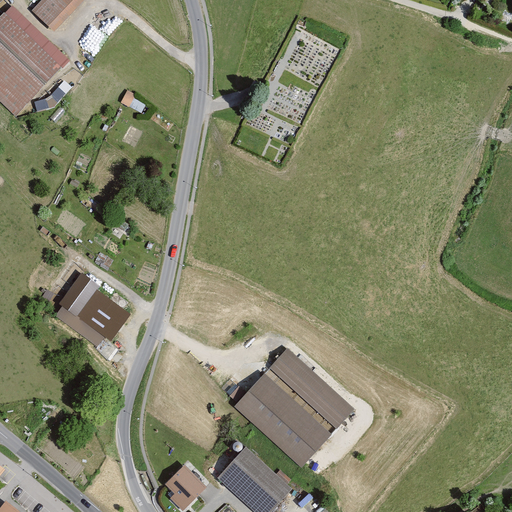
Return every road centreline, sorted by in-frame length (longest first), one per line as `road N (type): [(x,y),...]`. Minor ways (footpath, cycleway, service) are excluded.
road 1 (tertiary): [(193,0),(200,105),(166,284),(124,413),(131,475),(148,511)]
road 2 (unknown): [(155,326),(123,287),(81,259),(72,257),(51,279)]
road 3 (tertiary): [(91,511),(0,433)]
